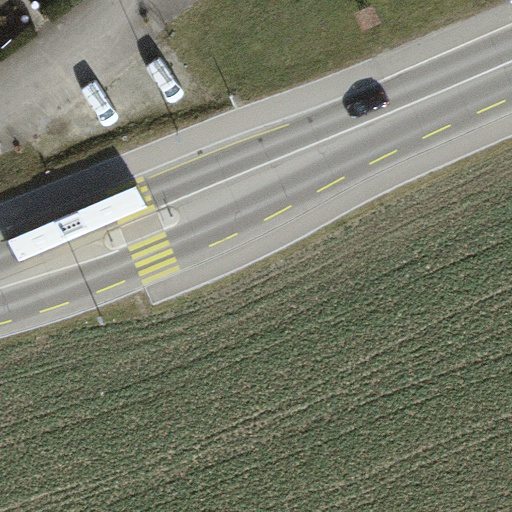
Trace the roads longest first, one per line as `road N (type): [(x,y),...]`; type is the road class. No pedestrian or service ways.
road 1 (primary): [(0,282),(143,229),(511,65)]
road 2 (residential): [(0,111),(133,0)]
